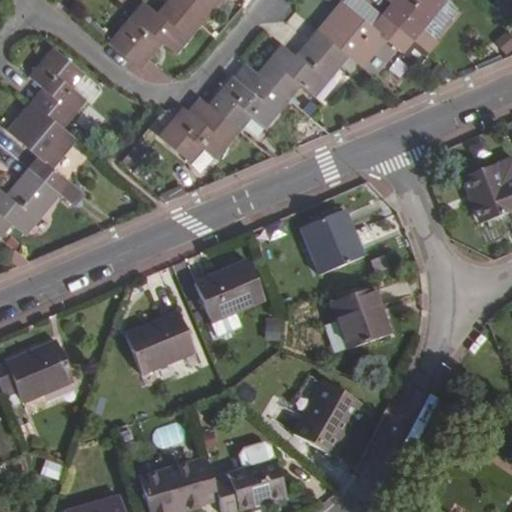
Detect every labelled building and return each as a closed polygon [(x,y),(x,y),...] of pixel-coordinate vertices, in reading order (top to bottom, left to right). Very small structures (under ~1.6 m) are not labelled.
[(160,40),(173,51),(197,23),(168,0),(165,0),(155,12),(141,1),(107,42),(138,66),(160,40)] [(168,0),(197,23),(215,0),(168,0)] [(346,5),(341,0),(317,29),(346,53),(360,65),(371,74),(396,46),(401,50),(411,38),(381,12),(371,24),(346,5)] [(366,0),(350,0),(346,5),(371,24),(381,12),(366,0)] [(391,0),(381,12),(411,38),(427,51),(437,38),(433,35),(421,26),(442,0),(391,0)] [(442,0),(421,26),(433,35),(452,13),(452,10),(452,8),(451,5),(450,3),(446,0),(442,0)] [(294,55),(280,44),(256,72),(286,97),(298,82),(312,94),(346,53),(317,29),(294,55)] [(416,63),(427,51),(411,38),(401,50),(416,63)] [(26,78),(40,90),(29,102),(59,127),(82,99),(94,94),(96,91),(96,86),(51,48),(26,78)] [(240,64),(230,75),(244,86),(254,74),(240,64)] [(248,115),(262,126),(286,97),(256,72),(254,74),(244,86),(230,75),(206,103),(236,129),(248,115)] [(197,97),(186,111),(193,118),(205,104),(197,97)] [(72,138),(59,127),(29,102),(4,131),(35,157),(25,168),(55,194),(70,207),(81,196),(48,166),(72,138)] [(198,146),(212,157),(236,129),(206,103),(205,104),(193,118),(186,111),(181,107),(156,135),(186,159),(198,146)] [(19,160),(5,148),(12,138),(0,128),(0,164),(9,172),(19,160)] [(511,162),(511,159),(460,178),(467,197),(470,196),(481,224),(511,213),(511,214),(511,162)] [(21,233),(55,194),(25,168),(3,195),(0,192),(0,232),(8,223),(21,233)] [(344,210),(340,212),(350,239),(355,238),(344,210)] [(340,212),(299,229),(319,276),(363,258),(355,238),(350,239),(340,212)] [(247,261),(193,284),(210,325),(264,301),(247,261)] [(373,288),(329,304),(346,351),(390,335),(373,288)] [(177,313),(124,336),(141,376),(195,354),(177,313)] [(265,338),(281,339),(282,320),(265,320),(265,338)] [(56,341),(0,365),(0,392),(2,397),(17,391),(22,404),(73,383),(56,341)] [(322,382),(291,435),(330,457),(360,405),(322,382)] [(228,480),(212,484),(216,498),(220,511),(238,511),(285,499),(274,461),(272,462),(268,447),(262,444),(241,450),(238,456),(242,471),(226,475),(228,480)] [(205,459),(138,478),(148,511),(183,511),(204,506),(202,502),(216,498),(212,484),(205,459)] [(40,476),(59,480),(62,464),(43,460),(40,476)] [(122,511),(118,497),(67,511),(122,511)]
